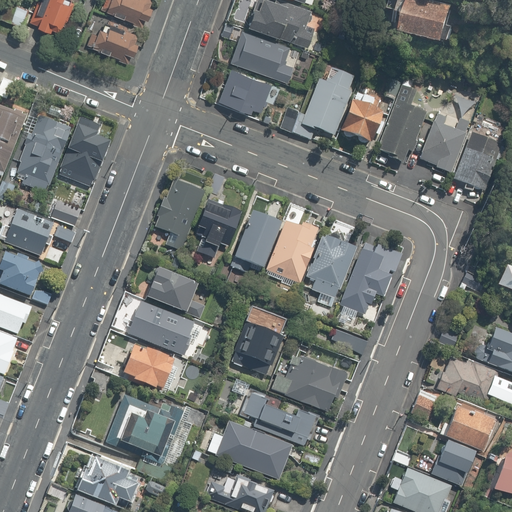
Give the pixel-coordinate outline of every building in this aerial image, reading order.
[(75,0),(46,0),(35,25),(55,31),(57,24),(64,26),(75,0)] [(157,0),(110,0),(107,9),(148,25),(157,0)] [(314,9),(281,0),(257,0),(249,24),(307,46),(315,26),(309,24),(313,18),(314,9)] [(454,4),(436,0),(400,0),(394,26),(445,38),(454,4)] [(145,32),(106,15),(93,44),(133,61),(145,32)] [(242,27),(226,21),(220,34),(236,41),(242,27)] [(292,45),(243,31),(232,60),(291,81),(295,67),(287,61),(292,45)] [(355,75),(326,64),(303,121),(332,133),(355,75)] [(276,83),(232,66),(219,98),(252,111),(253,108),(264,112),(276,83)] [(16,83),(2,76),(0,80),(0,95),(8,99),(16,83)] [(387,103),(356,91),(341,134),(371,145),(387,103)] [(429,110),(395,97),(373,150),(412,162),(429,110)] [(30,114),(1,101),(0,104),(0,173),(5,175),(30,114)] [(289,110),(271,103),(263,121),(280,129),(289,110)] [(473,122),(440,112),(421,163),(453,172),(473,122)] [(74,127),(42,114),(30,133),(14,180),(49,192),(74,127)] [(105,124),(82,115),(62,173),(96,187),(113,140),(101,134),(105,124)] [(504,154),(469,142),(456,176),(491,191),(504,154)] [(207,190),(176,178),(156,226),(174,232),(168,243),(183,250),(207,190)] [(84,207),(61,199),(55,217),(78,225),(84,207)] [(244,213),(209,199),(198,225),(204,237),(198,249),(224,260),(244,213)] [(57,224),(18,208),(6,239),(45,254),(57,224)] [(279,224),(251,213),(232,264),(260,274),(279,224)] [(317,232),(284,220),(264,275),(297,286),(317,232)] [(78,230),(61,224),(58,234),(75,240),(78,230)] [(352,245),(321,234),(303,284),(335,295),(352,245)] [(398,254),(364,240),(338,304),(372,317),(398,254)] [(43,266),(5,252),(0,265),(0,282),(32,295),(43,266)] [(198,281),(159,267),(149,296),(187,310),(198,281)] [(491,277),(470,269),(465,281),(485,290),(491,277)] [(32,306),(0,293),(0,328),(21,336),(32,306)] [(198,322),(143,301),(129,336),(184,357),(198,322)] [(285,320),(249,307),(228,362),(264,375),(285,320)] [(511,335),(496,329),(484,350),(477,354),(478,360),(482,362),(511,374),(511,335)] [(369,342),(338,330),(333,342),(364,354),(369,342)] [(19,343),(0,334),(0,374),(5,377),(19,343)] [(463,340),(446,334),(441,346),(458,352),(463,340)] [(178,361),(135,345),(122,376),(165,393),(178,361)] [(344,378),(293,357),(286,379),(275,376),(270,392),(328,416),(344,378)] [(468,367),(452,361),(439,392),(462,401),(464,396),(488,402),(490,398),(511,405),(511,384),(499,380),(501,375),(470,362),(468,367)] [(443,371),(430,366),(423,387),(436,392),(443,371)] [(179,415),(127,395),(108,441),(160,462),(179,415)] [(267,400),(250,396),(240,421),(308,447),(318,422),(299,414),(297,418),(267,407),(267,400)] [(438,403),(419,396),(412,417),(431,423),(438,403)] [(496,423),(456,408),(446,438),(484,453),(496,423)] [(292,447),(227,422),(222,437),(216,434),(209,452),(280,480),(292,447)] [(417,429),(405,425),(396,450),(408,454),(417,429)] [(479,455),(428,434),(417,469),(466,488),(479,455)] [(322,459),(304,452),(301,461),(318,468),(322,459)] [(130,471),(90,456),(76,492),(117,506),(120,498),(132,503),(139,482),(128,479),(130,471)] [(264,511),(274,488),(216,467),(205,496),(247,511),(264,511)] [(444,511),(453,489),(406,469),(394,504),(413,511),(444,511)] [(106,506),(73,495),(66,511),(113,511),(113,509),(106,506)]
